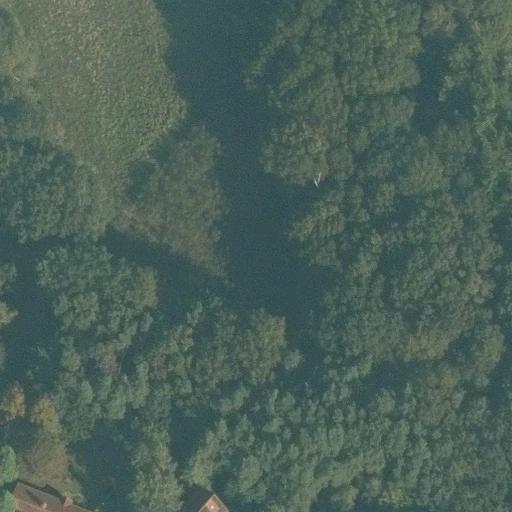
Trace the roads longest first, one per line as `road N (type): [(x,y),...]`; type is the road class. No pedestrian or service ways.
road 1 (residential): [(253,350),(204,439),(176,458),(86,453),(0,427)]
road 2 (unclassified): [(511,426),(253,350)]
road 3 (unclassified): [(253,350),(51,264)]
road 4 (residential): [(0,397),(51,264)]
